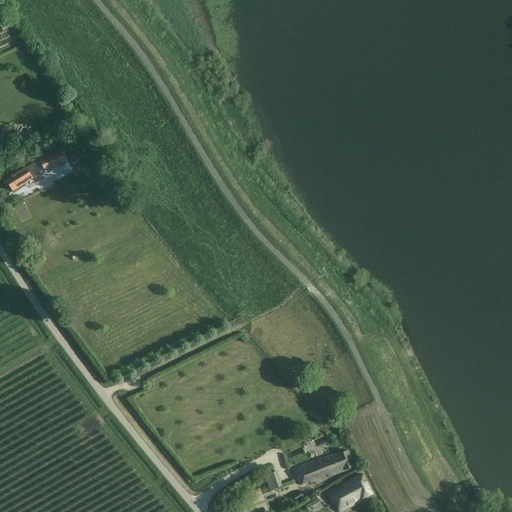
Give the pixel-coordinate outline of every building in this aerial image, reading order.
[(6,180),(13,192),(26,184),(34,179),(41,174),(40,172),(51,167),(51,166),(62,161),(59,154),(48,158),(36,163),(25,169),(19,173),(19,172),(6,180)] [(348,451),(339,454),(339,452),(293,470),(298,486),(327,474),(328,477),(354,467),(348,451)] [(282,487),(277,471),(265,475),(270,491),(282,487)] [(373,494),(363,475),(327,493),(333,504),(334,503),(338,511),(340,511),(364,500),(363,499),(373,494)] [(304,498),(300,492),(293,496),(297,502),(304,498)]
